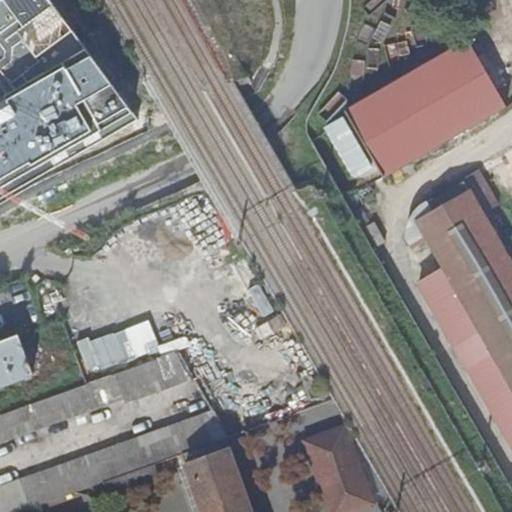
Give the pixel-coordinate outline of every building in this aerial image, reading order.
[(0,0),(0,201),(147,116),(88,37),(61,0),(0,0)] [(470,40),(344,107),(381,175),(507,108),(470,40)] [(511,251),(477,188),(421,219),(448,267),(511,376),(511,251)] [(511,376),(448,267),(419,283),(511,444),(511,376)] [(90,373),(138,355),(127,325),(79,343),(90,373)] [(0,387),(33,375),(19,336),(0,343),(0,387)] [(176,353),(158,360),(115,376),(123,401),(124,404),(193,380),(176,353)] [(86,386),(71,391),(0,415),(0,444),(123,401),(115,376),(112,376),(86,386)] [(228,441),(231,440),(211,408),(22,482),(32,509),(108,483),(154,466),(185,456),(228,441)] [(349,429),(340,413),(302,428),(308,444),(349,429)] [(349,429),(308,444),(332,511),(358,511),(375,506),(349,429)] [(252,511),(228,441),(185,456),(204,511),(252,511)] [(159,481),(154,466),(108,483),(113,498),(159,481)]
